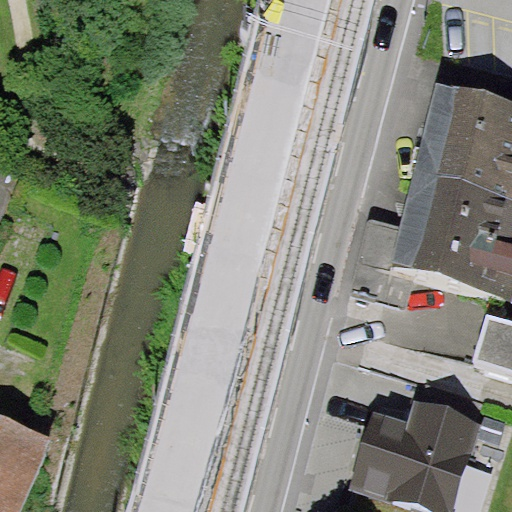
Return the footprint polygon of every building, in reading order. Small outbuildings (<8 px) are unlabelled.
[(511,115),(438,97),(414,182),(511,208),(511,115)] [(511,307),(511,208),(414,182),(390,277),(511,307)] [(511,334),(487,327),(473,374),(511,384),(511,334)] [(374,421),(351,499),(398,511),(455,511),(482,432),(415,411),(408,431),(374,421)] [(0,511),(39,511),(63,458),(0,429),(0,511)]
